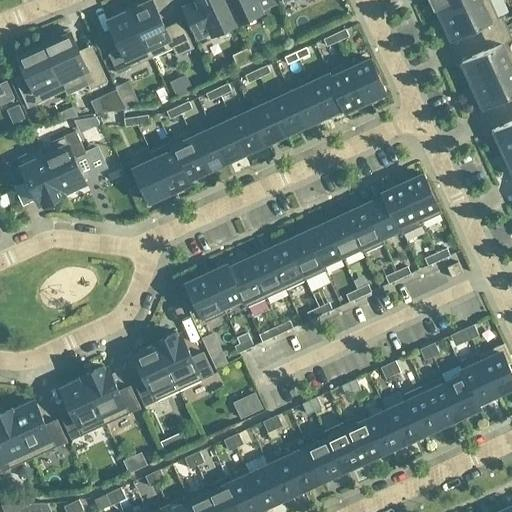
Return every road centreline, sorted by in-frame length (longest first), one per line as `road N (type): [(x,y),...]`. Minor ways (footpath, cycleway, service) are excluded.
road 1 (residential): [(417,115),(149,241)]
road 2 (residential): [(511,315),(417,115)]
road 3 (residential): [(149,241),(122,314),(39,356),(0,359)]
road 4 (residential): [(359,511),(511,441)]
road 5 (residential): [(0,262),(54,239),(149,241)]
road 6 (residential): [(417,115),(364,0)]
